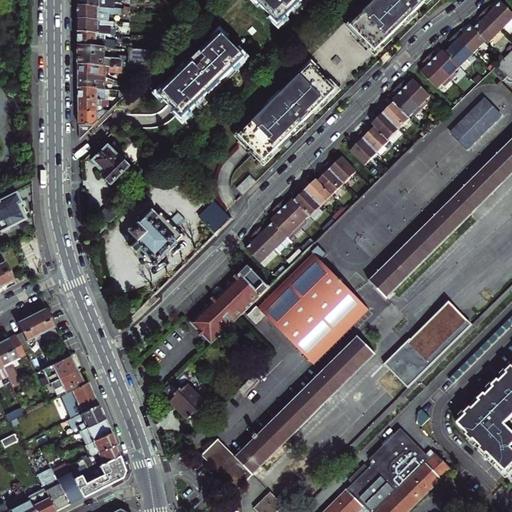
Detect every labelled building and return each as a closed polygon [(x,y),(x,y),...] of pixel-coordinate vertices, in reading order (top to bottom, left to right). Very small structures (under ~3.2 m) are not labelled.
[(78,0),(79,6),(114,9),(115,0),(78,0)] [(253,0),(248,0),(257,10),(260,7),(253,0)] [(253,0),(260,7),(275,22),(281,29),(289,21),(295,16),(307,3),(308,5),(312,0),(253,0)] [(307,3),(295,16),(297,18),(315,0),(312,0),(308,5),(307,3)] [(365,41),(375,51),(391,36),(403,23),(416,10),(424,2),(426,0),(376,0),(368,8),(362,14),(361,16),(350,26),(363,38),(365,41)] [(489,6),(484,11),(503,31),(511,22),(511,13),(500,2),(495,7),(492,10),(489,6)] [(79,12),(79,19),(100,21),(108,22),(109,14),(130,16),(130,12),(123,11),(124,9),(114,9),(79,6),(79,12)] [(366,6),(360,12),(362,14),(368,8),(366,6)] [(403,23),(406,26),(413,19),(419,13),(416,10),(403,23)] [(503,31),(484,11),(478,17),(481,21),(478,23),(473,28),(486,42),(489,45),(503,31)] [(350,26),(361,16),(358,13),(346,26),(360,41),(363,38),(350,26)] [(79,26),(79,33),(105,35),(115,36),(116,29),(99,28),(100,21),(79,19),(79,26)] [(275,22),(272,25),(281,34),(292,23),(289,21),(281,29),(275,22)] [(486,42),(473,28),(471,26),(466,32),(463,35),(459,31),(454,36),(473,55),(486,42)] [(209,39),(212,42),(219,34),(226,41),(229,38),(220,29),(209,39)] [(79,40),(79,46),(106,48),(111,49),(111,44),(108,43),(106,41),(104,41),(105,35),(79,33),(79,40)] [(176,77),(164,89),(157,95),(164,102),(167,105),(179,117),(186,124),(193,116),(199,111),(211,99),(212,100),(224,88),(223,86),(248,62),(241,56),(226,41),(219,34),(212,42),(188,65),(190,67),(178,78),(176,77)] [(250,35),(245,40),(250,45),(255,40),(250,35)] [(375,56),(393,38),(391,36),(375,51),(365,41),(362,43),(375,56)] [(473,55),(454,36),(448,41),(452,45),(449,48),(445,52),(460,67),(473,55)] [(79,56),(79,65),(118,68),(151,71),(168,53),(135,51),(134,58),(125,57),(125,60),(105,58),(106,48),(79,46),(79,56)] [(460,67),(445,52),(443,50),(439,53),(437,56),(433,51),(428,57),(451,81),(459,74),(456,71),(460,67)] [(511,72),(511,50),(497,65),(508,76),(511,72)] [(211,99),(199,111),(201,113),(253,62),(244,53),(241,56),(248,62),(223,86),(224,88),(212,100),(211,99)] [(336,55),(331,60),(336,65),(340,60),(336,55)] [(477,59),(473,55),(460,67),(464,72),(477,59)] [(451,81),(428,57),(422,62),(426,66),(424,69),(420,72),(437,89),(441,86),(443,89),(451,81)] [(298,73),(301,75),(311,65),(317,71),(320,68),(311,60),(298,73)] [(79,70),(79,76),(106,78),(107,73),(118,74),(118,68),(79,65),(79,70)] [(188,65),(176,77),(178,78),(190,67),(188,65)] [(254,151),(264,161),(279,147),(291,135),(305,121),(313,113),(336,90),(332,86),(317,71),(311,65),(301,75),(300,76),(288,88),(287,89),(265,110),(257,119),(251,125),(250,126),(239,136),(252,149),(254,151)] [(508,76),(497,65),(491,71),(502,82),(508,76)] [(286,85),(288,88),(300,76),(298,73),(286,85)] [(79,82),(79,88),(110,91),(114,91),(115,81),(106,78),(79,76),(79,82)] [(398,86),(422,110),(429,103),(426,100),(430,96),(414,80),(410,83),(407,86),(403,81),(398,86)] [(336,90),(313,113),(316,115),(341,90),(335,84),(332,86),(336,90)] [(422,110),(398,86),(392,91),(397,96),(394,98),(391,101),(393,103),(408,118),(412,114),(415,116),(422,110)] [(157,95),(164,89),(162,87),(152,95),(161,105),(164,102),(157,95)] [(263,108),(265,110),(287,89),(284,87),(263,108)] [(79,100),(108,101),(108,97),(109,97),(110,91),(79,88),(79,94),(79,100)] [(79,108),(79,113),(102,110),(102,104),(108,104),(108,101),(79,100),(79,108)] [(408,118),(393,103),(391,105),(388,108),(384,104),(379,110),(399,130),(410,120),(408,118)] [(79,127),(80,142),(109,112),(103,110),(102,110),(79,113),(79,127)] [(399,130),(379,110),(373,115),(377,119),(375,121),(372,123),(375,127),(389,140),(399,130)] [(179,117),(177,120),(186,129),(196,119),(193,116),(186,124),(179,117)] [(248,122),(251,125),(257,119),(255,116),(248,122)] [(291,135),(294,137),(300,131),(307,123),(305,121),(291,135)] [(234,136),(249,151),(252,149),(239,136),(250,126),(247,124),(234,136)] [(389,140),(375,127),(371,130),(368,133),(364,129),(359,134),(378,154),(390,142),(389,140)] [(378,154),(359,134),(353,140),(357,144),(355,146),(350,151),(365,166),(378,154)] [(511,140),(475,177),(470,182),(371,282),(370,281),(369,281),(388,301),(389,300),(387,298),(511,173),(511,140)] [(124,153),(115,143),(95,163),(103,170),(107,175),(104,177),(113,186),(131,168),(120,157),(124,153)] [(254,151),(251,153),(264,166),(281,149),(279,147),(264,161),(254,151)] [(357,172),(343,157),(337,162),(335,164),(331,160),(326,165),(345,184),(357,172)] [(345,184),(326,165),(320,171),(324,174),(322,176),(318,180),(333,196),(345,184)] [(237,188),(243,195),(256,182),(250,175),(237,188)] [(307,181),(302,185),(322,206),(333,196),(318,180),(316,179),(313,183),(311,185),(307,181)] [(322,206),(302,185),(296,191),(301,195),(299,196),(296,200),(311,216),(312,216),(322,206)] [(20,203),(15,192),(0,199),(0,232),(7,229),(6,228),(24,219),(22,215),(26,214),(23,208),(20,203)] [(311,216),(296,200),(294,198),(290,202),(288,204),(284,200),(279,205),(302,229),(310,222),(307,220),(311,216)] [(106,228),(121,213),(111,203),(96,218),(106,228)] [(232,219),(216,204),(200,220),(216,235),(232,219)] [(302,229),(279,205),(274,209),(278,214),(276,216),(272,220),(274,222),(289,237),(293,234),(295,236),(302,229)] [(159,218),(150,209),(138,220),(140,222),(129,232),(130,233),(129,235),(128,234),(126,235),(125,236),(124,237),(123,239),(124,241),(126,243),(128,243),(130,246),(129,246),(138,255),(142,251),(144,253),(147,256),(145,258),(145,262),(150,267),(154,267),(156,265),(157,265),(178,245),(177,244),(184,238),(161,216),(159,218)] [(289,237),(274,222),(269,227),(265,230),(261,226),(256,231),(275,250),(279,254),(281,256),(294,243),(289,237)] [(264,268),(273,260),(269,256),(275,250),(256,231),(252,236),(251,236),(255,241),(251,244),(246,249),(264,268)] [(266,314),(290,339),(303,325),(344,285),(319,261),(325,255),(316,246),(253,308),(251,305),(248,308),(251,311),(248,314),(257,323),(266,314)] [(269,256),(273,260),(279,254),(275,250),(269,256)] [(0,264),(0,283),(1,285),(7,281),(14,278),(5,262),(0,264)] [(200,333),(211,344),(241,315),(248,308),(251,305),(269,287),(248,266),(224,290),(220,286),(218,286),(217,286),(213,289),(219,295),(190,323),(200,333)] [(303,325),(290,339),(313,363),(368,310),(344,285),(303,325)] [(442,352),(458,336),(423,300),(407,316),(442,352)] [(32,316),(41,333),(55,326),(46,309),(38,313),(32,316)] [(28,339),(41,333),(32,316),(24,320),(19,323),(23,330),(28,339)] [(511,325),(511,317),(449,379),(453,383),(511,325)] [(28,339),(23,330),(17,334),(23,347),(30,343),(28,339)] [(27,353),(26,351),(23,347),(17,334),(6,339),(0,342),(0,355),(4,362),(5,364),(12,360),(27,353)] [(205,456),(238,491),(253,476),(254,477),(255,476),(254,475),(372,361),(373,363),(374,362),(356,343),(355,344),(356,345),(238,459),(220,440),(202,457),(203,458),(205,456)] [(70,355),(56,362),(43,369),(51,384),(59,380),(78,371),(75,364),(70,355)] [(23,381),(12,360),(5,364),(15,385),(23,381)] [(511,366),(506,372),(508,374),(499,382),(498,380),(492,385),(494,387),(486,395),(484,394),(478,399),(480,401),(471,409),(470,408),(464,414),(466,415),(458,424),(468,434),(466,435),(471,441),(473,439),(505,472),(511,465),(511,449),(510,447),(511,445),(511,432),(504,424),(511,416),(511,366)] [(184,370),(166,388),(174,397),(171,400),(179,408),(189,419),(207,402),(189,383),(193,379),(184,370)] [(66,394),(70,392),(85,384),(82,378),(78,371),(59,380),(66,394)] [(254,373),(238,390),(243,395),(260,379),(254,373)] [(85,384),(70,392),(81,414),(99,406),(93,394),(88,382),(85,384)] [(26,405),(7,415),(11,422),(29,412),(26,405)] [(99,406),(81,414),(86,423),(80,426),(71,431),(73,436),(81,432),(105,420),(102,414),(99,406)] [(430,418),(422,410),(418,413),(419,423),(422,426),(430,418)] [(86,423),(81,414),(76,418),(80,426),(86,423)] [(87,445),(110,434),(108,428),(105,420),(81,432),(87,445)] [(398,422),(392,428),(397,433),(403,427),(398,422)] [(407,511),(455,467),(435,448),(430,453),(424,448),(403,427),(397,433),(392,428),(368,454),(372,459),(368,463),(358,473),(354,469),(348,476),(352,480),(320,511),(407,511)] [(99,454),(114,446),(112,441),(110,434),(87,445),(84,447),(90,458),(99,454)] [(429,443),(424,448),(430,453),(435,448),(429,443)] [(90,472),(91,471),(119,457),(116,451),(114,446),(99,454),(101,458),(86,465),(90,472)] [(123,469),(119,457),(91,471),(95,478),(85,483),(81,475),(73,480),(81,497),(102,487),(120,478),(123,469)] [(363,459),(347,475),(348,476),(354,469),(358,473),(368,463),(363,459)] [(81,497),(73,480),(68,469),(65,464),(51,471),(68,504),(75,501),(81,497)] [(44,490),(54,511),(61,508),(68,504),(51,471),(50,470),(37,476),(44,490)] [(27,498),(33,511),(52,511),(54,511),(44,490),(27,498)] [(33,511),(27,498),(23,491),(1,502),(3,505),(6,511),(33,511)] [(269,494),(253,510),(254,511),(277,511),(282,507),(269,494)]
